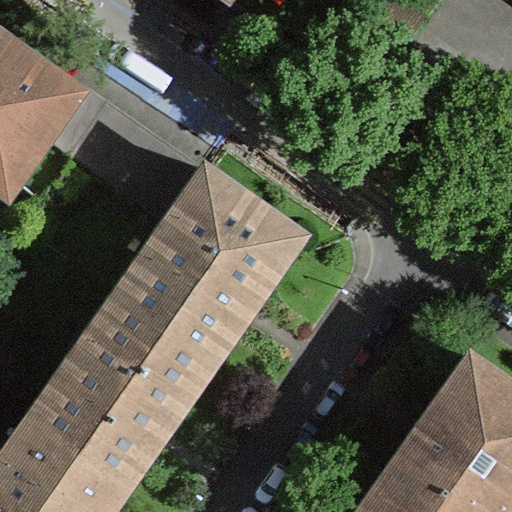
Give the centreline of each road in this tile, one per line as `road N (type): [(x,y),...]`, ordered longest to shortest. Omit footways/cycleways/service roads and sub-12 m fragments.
road 1 (residential): [(116,0),(435,234)]
road 2 (residential): [(435,234),(219,511)]
